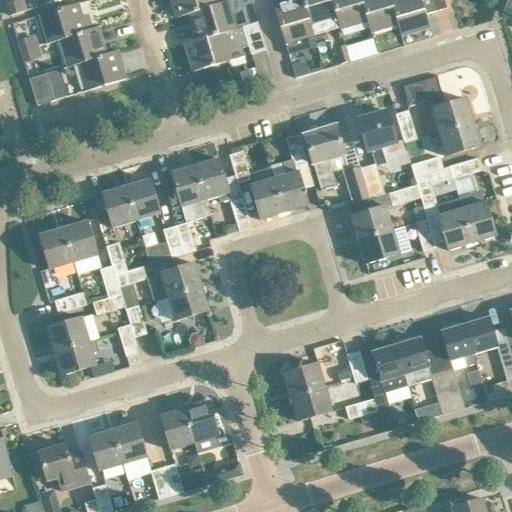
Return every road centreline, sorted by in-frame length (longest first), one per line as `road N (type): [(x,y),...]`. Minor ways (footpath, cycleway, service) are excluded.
road 1 (residential): [(178,135),(482,49),(511,114)]
road 2 (residential): [(228,356),(38,412),(0,302)]
road 3 (residential): [(257,347),(232,258),(241,243),(316,230),(344,321)]
road 4 (unclassified): [(273,510),(509,434)]
road 5 (residential): [(0,199),(4,187),(178,135)]
road 6 (residential): [(511,271),(344,321)]
road 7 (residential): [(273,510),(228,356)]
road 8 (residential): [(178,135),(138,0)]
